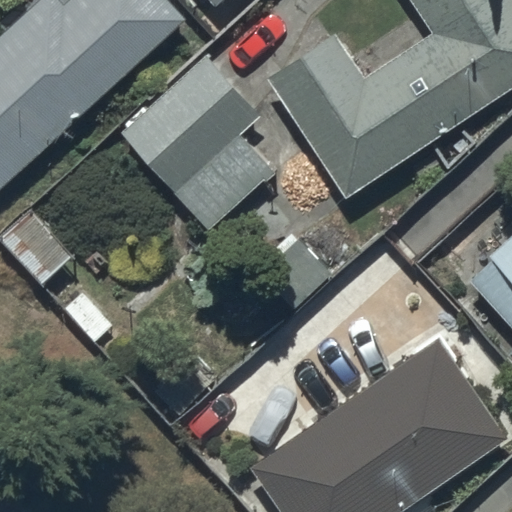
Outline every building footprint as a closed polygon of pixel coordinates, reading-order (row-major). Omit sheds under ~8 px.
[(0,198),(191,23),(169,0),(72,0),(65,6),(59,0),(43,0),(0,40),(0,198)] [(234,0),(207,0),(216,9),(226,0),(232,0),(234,1),(234,0)] [(365,78),(338,35),(268,80),(344,199),(511,90),(511,0),(409,0),(432,35),(365,78)] [(260,120),(206,58),(120,132),(207,233),(277,174),(243,134),(260,120)] [(75,257),(33,209),(2,236),(44,284),(75,257)] [(333,274),(295,235),(257,272),(295,311),(333,274)] [(511,238),(489,259),(495,265),(472,286),(511,329),(511,238)] [(441,340),(249,467),(278,511),(406,511),(510,444),(441,340)]
